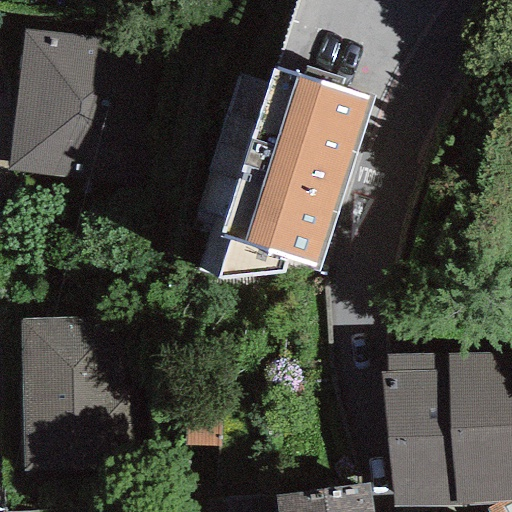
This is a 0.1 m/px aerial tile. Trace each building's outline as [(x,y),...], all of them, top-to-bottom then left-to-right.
[(147,41),(22,30),(9,172),(134,184),(147,41)] [(373,98),(295,75),(271,67),(218,238),(242,246),(318,270),(373,98)] [(117,318),(21,319),(22,472),(134,471),(133,389),(118,389),(117,318)] [(511,350),(386,355),(386,371),(377,370),(393,509),(484,505),(511,503),(511,350)] [(219,390),(186,389),(185,446),(218,446),(219,390)] [(371,511),(368,481),(272,494),(274,511),(371,511)] [(511,511),(511,503),(484,505),(488,511),(511,511)]
